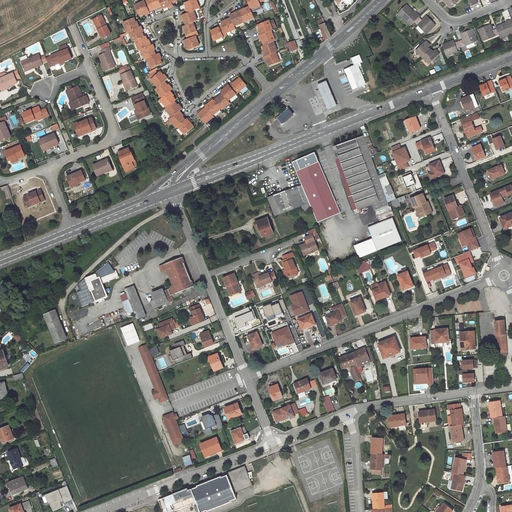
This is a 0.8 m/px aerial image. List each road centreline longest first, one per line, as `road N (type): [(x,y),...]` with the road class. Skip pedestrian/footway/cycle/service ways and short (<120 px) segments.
road 1 (residential): [(246,377),(493,279)]
road 2 (secondary): [(205,178),(430,89)]
road 3 (residential): [(98,511),(272,443)]
road 4 (residential): [(430,89),(499,262)]
road 5 (residential): [(61,297),(131,231),(178,204)]
road 6 (residential): [(90,68),(114,127),(111,138),(49,167)]
road 7 (residential): [(175,53),(170,74),(193,107),(249,65)]
road 8 (residential): [(346,413),(474,391)]
